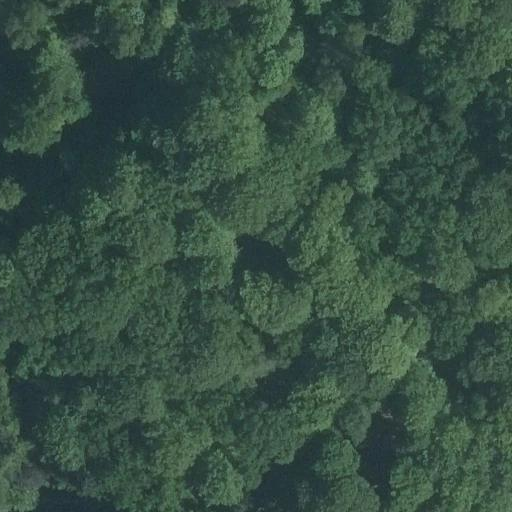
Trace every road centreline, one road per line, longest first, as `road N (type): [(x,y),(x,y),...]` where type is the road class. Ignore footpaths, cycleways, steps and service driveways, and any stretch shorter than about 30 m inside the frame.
road 1 (track): [(197,0),(235,70),(511,435)]
road 2 (track): [(0,95),(58,59),(197,10)]
